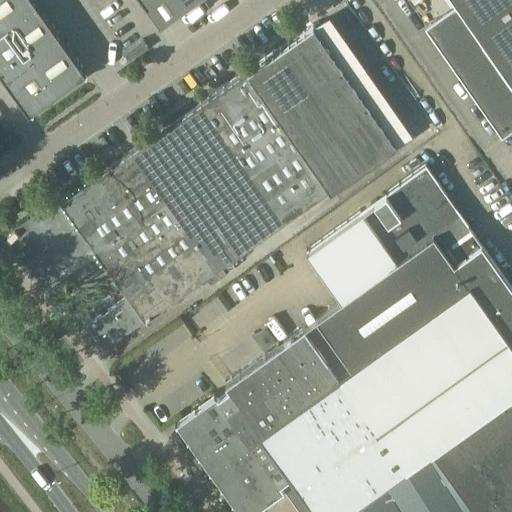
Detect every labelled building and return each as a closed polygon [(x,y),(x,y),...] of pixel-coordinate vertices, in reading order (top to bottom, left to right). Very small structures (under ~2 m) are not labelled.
[(0,0),(0,68),(5,77),(29,111),(86,70),(35,0),(0,0)] [(186,4),(182,0),(143,0),(160,23),(186,4)] [(511,0),(454,0),(456,1),(482,38),(451,60),(502,132),(511,124),(511,0)] [(129,153),(62,200),(128,295),(87,323),(86,323),(103,347),(103,348),(206,276),(210,281),(211,282),(226,272),(222,265),(230,259),(396,144),(395,143),(313,25),(286,43),(247,71),(144,142),(129,153)] [(216,391),(177,418),(200,452),(210,466),(244,511),(247,511),(283,486),(284,488),(288,493),(291,496),(301,511),(337,511),(403,466),(505,393),(511,388),(511,284),(428,167),(426,163),(307,249),(308,251),(342,299),(318,317),(305,326),(226,384),(228,386),(217,393),(216,391)] [(511,511),(511,388),(505,393),(403,466),(337,511),(511,511)]
